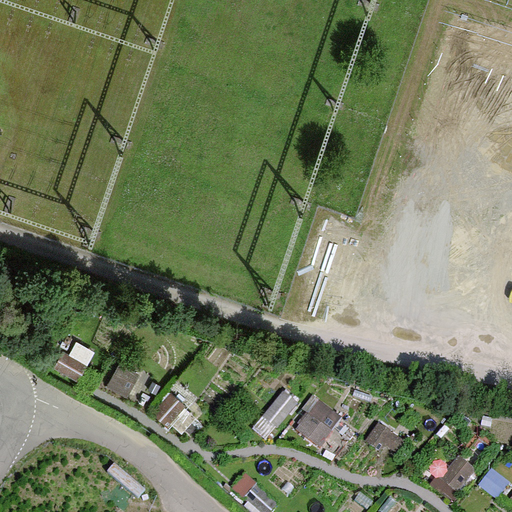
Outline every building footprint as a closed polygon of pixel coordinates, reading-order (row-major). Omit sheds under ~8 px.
[(131,392),(142,367),(123,359),(112,384),(131,392)] [(271,437),(302,399),(288,388),(257,425),(271,437)] [(172,389),(157,409),(183,428),(197,408),(172,389)] [(323,448),(347,415),(321,396),(297,429),(323,448)] [(436,478),(453,497),(482,471),(465,452),(436,478)]
